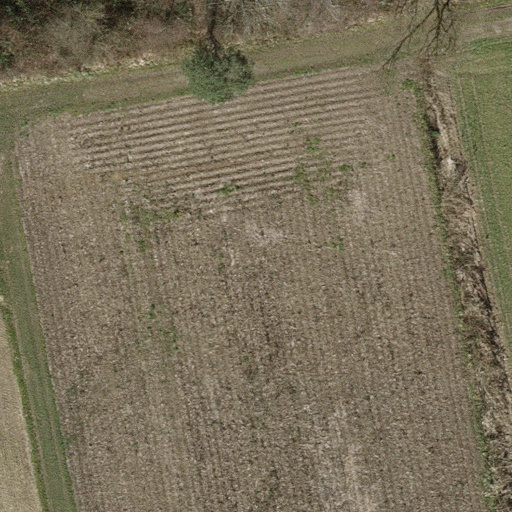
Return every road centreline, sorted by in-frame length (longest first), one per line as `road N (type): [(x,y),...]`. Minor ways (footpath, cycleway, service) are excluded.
road 1 (track): [(0,105),(511,28)]
road 2 (track): [(52,511),(0,226)]
